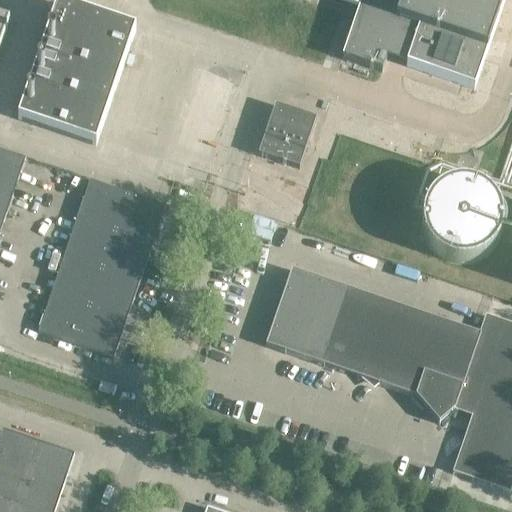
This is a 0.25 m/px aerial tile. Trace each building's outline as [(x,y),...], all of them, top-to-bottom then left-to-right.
[(326,0),(359,11),(342,60),(381,74),(398,24),(418,31),(406,67),(474,91),(504,0),(326,0)] [(95,147),(135,31),(57,4),(17,120),(95,147)] [(0,45),(9,20),(0,17),(0,45)] [(299,170),(316,121),(275,107),(258,156),(299,170)] [(0,233),(25,160),(0,151),(0,233)] [(165,208),(90,182),(38,334),(113,359),(165,208)] [(423,215),(422,219),(421,223),(421,227),(422,231),(423,236),(424,240),(426,243),(428,247),(430,251),(433,254),(436,257),(440,259),(443,261),(447,263),(451,264),(455,265),(460,266),(464,266),(468,265),(472,264),(476,263),(480,261),(482,261),(485,258),(488,256),(492,253),(494,249),(497,246),(499,242),(500,238),(501,234),(502,230),(502,226),(502,222),(502,217),(501,213),(499,209),(497,205),(495,202),(492,199),(489,195),(486,193),(483,190),(479,188),(475,187),(471,186),(468,185),(464,185),(460,185),(456,185),(451,186),(447,187),(443,189),(440,191),(436,194),(433,196),(430,200),(428,203),(426,207),(424,210),(423,215)] [(264,348),(321,367),(415,399),(438,426),(454,412),(471,418),(452,474),(509,494),(511,485),(511,326),(485,317),(479,336),(290,271),(264,348)] [(0,511),(55,511),(74,457),(2,432),(0,436),(0,511)]
